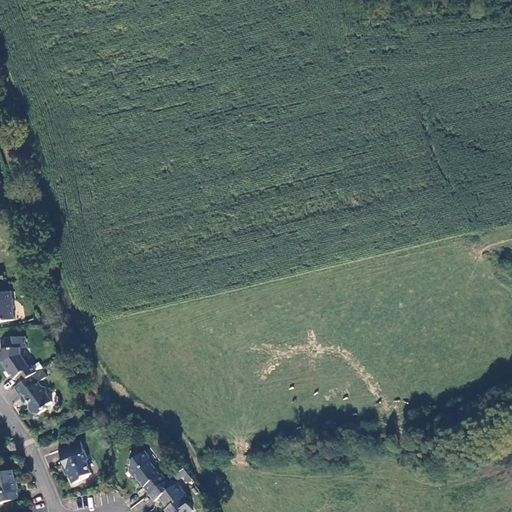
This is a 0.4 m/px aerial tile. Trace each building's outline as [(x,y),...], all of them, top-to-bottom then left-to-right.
[(14,293),(0,295),(0,324),(17,321),(15,310),(16,310),(14,293)] [(17,380),(22,386),(39,375),(34,368),(32,370),(24,358),(22,350),(28,350),(26,339),(8,341),(8,351),(2,352),(4,365),(15,381),(17,380)] [(48,379),(44,371),(39,375),(22,386),(19,389),(28,403),(30,402),(32,406),(31,406),(30,409),(34,416),(41,416),(49,411),(47,409),(54,404),(49,396),(49,392),(47,389),(43,388),(40,384),(48,379)] [(82,442),(61,451),(74,485),(84,482),(85,478),(93,475),(89,465),(90,460),(82,442)] [(139,479),(151,496),(169,483),(164,476),(162,477),(152,463),(152,459),(147,453),(135,462),(135,467),(131,469),(132,473),(135,478),(139,479)] [(0,504),(20,500),(14,471),(0,474),(0,504)] [(179,483),(176,478),(169,483),(151,496),(156,503),(161,499),(167,507),(165,508),(167,511),(194,511),(186,500),(188,499),(179,486),(177,488),(175,485),(179,483)] [(130,506),(132,511),(141,511),(153,507),(149,498),(130,506)]
